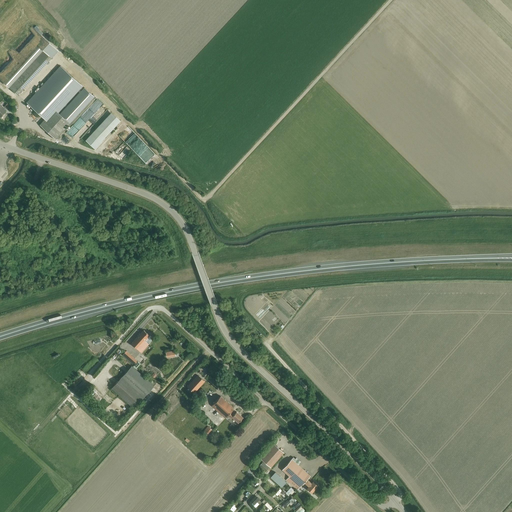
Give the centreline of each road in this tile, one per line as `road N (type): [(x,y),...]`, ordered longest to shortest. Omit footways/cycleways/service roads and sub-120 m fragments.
road 1 (tertiary): [(394,500),(231,341),(187,234),(164,204),(0,143)]
road 2 (track): [(33,434),(150,308),(319,281),(511,274)]
road 3 (trunk): [(0,337),(232,280),(452,259)]
road 4 (track): [(124,118),(205,200),(390,0)]
road 5 (track): [(205,200),(228,238),(288,220),(511,207)]
road 6 (unclassified): [(157,308),(379,505),(394,500)]
road 7 (track): [(394,500),(400,494),(390,480),(263,340)]
road 8 (track): [(41,159),(148,208),(180,258)]
